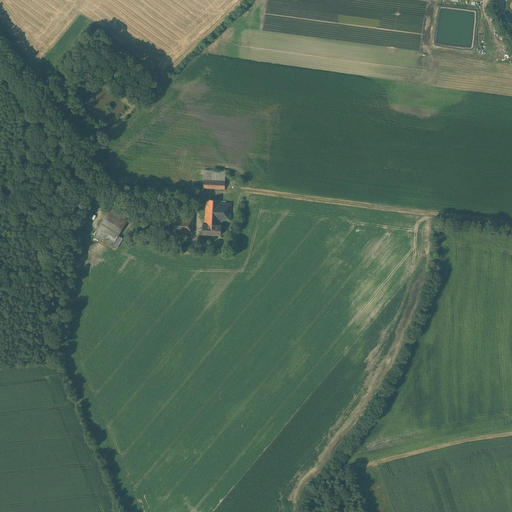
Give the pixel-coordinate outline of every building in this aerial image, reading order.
[(226,172),(204,171),(203,188),(225,189),(226,172)] [(219,220),(230,221),(231,203),(220,203),(220,200),(206,199),(205,219),(219,220)] [(110,209),(95,234),(112,245),(128,219),(110,209)] [(82,212),(78,227),(86,230),(91,215),(82,212)] [(193,218),(170,217),(169,232),(192,233),(193,218)] [(219,220),(205,219),(205,224),(203,224),(202,234),(220,235),(221,225),(219,225),(219,220)]
